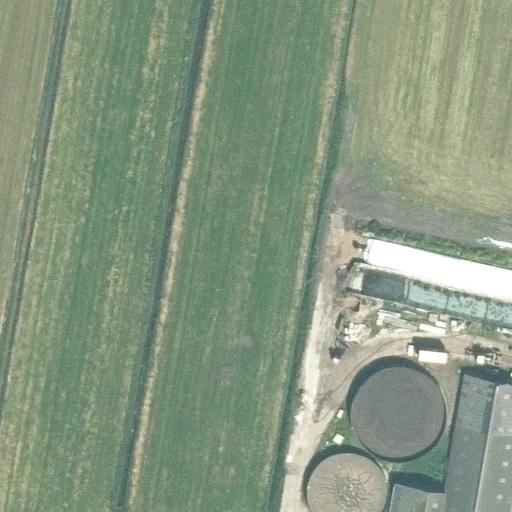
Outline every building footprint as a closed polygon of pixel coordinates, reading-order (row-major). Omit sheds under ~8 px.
[(357,275),(357,236),(349,236),(348,274),(357,275)] [(410,298),(428,284),(409,260),(391,274),(410,298)] [(460,288),(488,289),(489,270),(461,269),(460,288)] [(446,413),(446,409),(446,405),(445,401),(444,397),(443,393),(441,389),(439,385),(437,382),(434,379),(431,376),(428,373),(425,371),(422,369),(418,367),(414,365),(410,364),(406,363),(402,363),(398,363),(394,363),(390,364),(386,365),(382,366),(378,368),(375,370),(371,372),(368,374),(365,377),(362,380),(360,384),(358,387),(356,391),(354,395),(353,398),(352,402),(352,407),(352,411),(352,415),(352,419),(353,423),(355,427),(356,431),(358,434),(361,438),(363,441),(366,444),(369,447),(373,449),(376,452),(380,453),(384,455),(388,456),(392,457),(396,457),(400,457),(404,457),(408,456),(412,456),(416,454),(420,452),(424,450),(427,448),(430,446),(433,443),(436,440),(438,436),(441,433),(442,429),(444,425),(445,421),(446,417),(446,413)] [(444,486),(395,478),(389,511),(440,511),(447,511),(506,511),(511,480),(511,377),(464,369),(444,486)] [(306,486),(306,489),(306,493),(306,497),(307,500),(308,503),(310,507),(311,510),(312,511),(380,511),(382,510),(383,507),(385,503),(386,500),(387,497),(387,493),(387,489),(387,486),(387,482),(386,479),(385,476),(383,472),(382,469),(380,466),(378,463),(375,461),(373,458),(370,456),(367,454),(364,453),(360,451),(357,450),(354,449),(350,449),(347,449),(343,449),(339,449),(336,450),(333,451),(329,453),(326,454),(323,456),(320,458),(318,461),(315,463),(313,466),(311,469),(310,472),(308,476),(307,479),(306,482),(306,486)]
